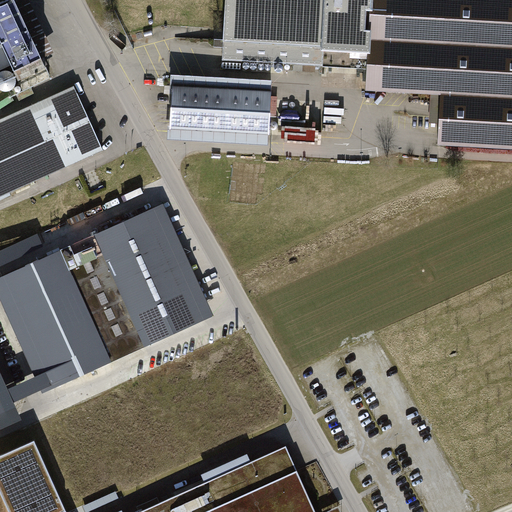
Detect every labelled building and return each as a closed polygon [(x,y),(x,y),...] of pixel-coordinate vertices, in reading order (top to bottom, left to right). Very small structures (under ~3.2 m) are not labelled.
[(226,0),(223,63),(371,71),(374,0),(226,0)] [(511,99),(511,0),(374,0),(371,71),(369,92),(448,96),(511,99)] [(46,69),(27,31),(0,44),(0,73),(8,70),(15,83),(46,69)] [(273,84),(171,78),(170,93),(172,93),(170,129),(168,129),(167,144),(269,150),(273,84)] [(0,121),(0,203),(107,152),(75,85),(0,121)] [(511,99),(448,96),(445,147),(511,150),(511,99)] [(284,130),(284,141),(327,141),(327,130),(284,130)] [(165,209),(95,240),(145,352),(215,321),(165,209)] [(95,240),(62,254),(112,366),(145,352),(95,240)] [(62,254),(0,281),(0,303),(42,397),(112,366),(62,254)] [(0,367),(10,390),(20,386),(4,350),(0,351),(0,367)] [(0,375),(0,419),(16,412),(0,375)] [(16,412),(0,419),(0,433),(21,424),(16,412)] [(66,511),(33,436),(0,449),(0,511),(66,511)] [(315,511),(286,446),(137,511),(328,511),(327,511),(315,511)]
